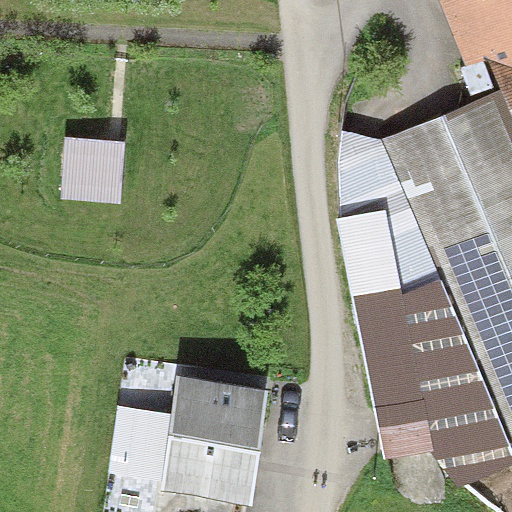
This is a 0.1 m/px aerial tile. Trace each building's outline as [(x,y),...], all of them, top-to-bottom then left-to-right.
[(511,0),(437,0),(460,56),(481,48),(498,91),(511,124),(511,0)] [(511,124),(498,91),(376,139),(339,137),(335,156),(338,206),(345,266),(379,450),(426,439),(463,471),(511,450),(511,124)] [(123,112),(97,111),(96,137),(122,138),(123,112)] [(58,142),(56,193),(114,195),(116,145),(58,142)] [(194,235),(118,227),(111,287),(187,295),(194,235)] [(233,254),(210,250),(205,279),(229,283),(233,254)] [(159,471),(157,483),(236,495),(253,386),(174,374),(169,408),(159,471)] [(109,463),(159,471),(169,408),(119,401),(109,463)]
